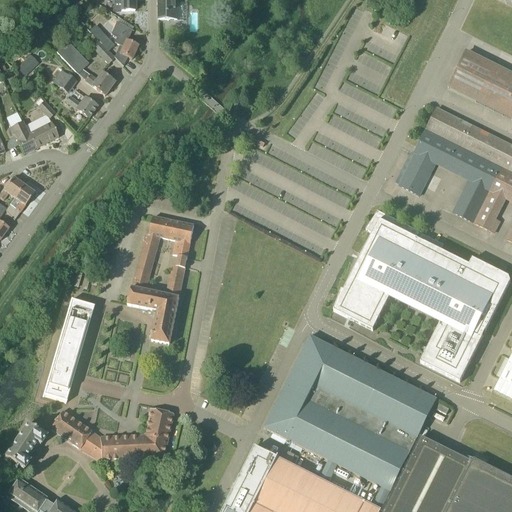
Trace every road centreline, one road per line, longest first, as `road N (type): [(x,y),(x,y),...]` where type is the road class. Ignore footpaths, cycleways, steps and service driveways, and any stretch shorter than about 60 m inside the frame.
road 1 (unclassified): [(248,442),(183,409),(231,118)]
road 2 (unclassified): [(105,499),(99,470),(66,446),(51,452),(44,479),(64,497),(95,501)]
road 3 (unclassified): [(75,176),(156,67)]
road 4 (unknown): [(472,404),(409,511)]
road 5 (unclassified): [(0,272),(75,176)]
